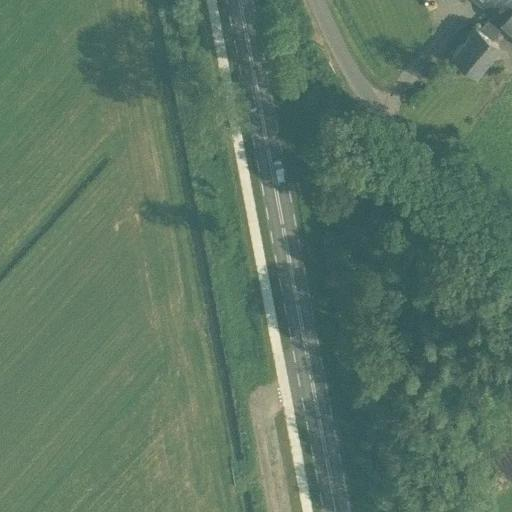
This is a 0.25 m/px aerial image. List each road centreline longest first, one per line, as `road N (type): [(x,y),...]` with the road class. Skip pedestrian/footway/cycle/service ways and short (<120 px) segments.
road 1 (secondary): [(335,511),(237,0)]
road 2 (unclassified): [(511,228),(397,135),(368,100),(315,0)]
